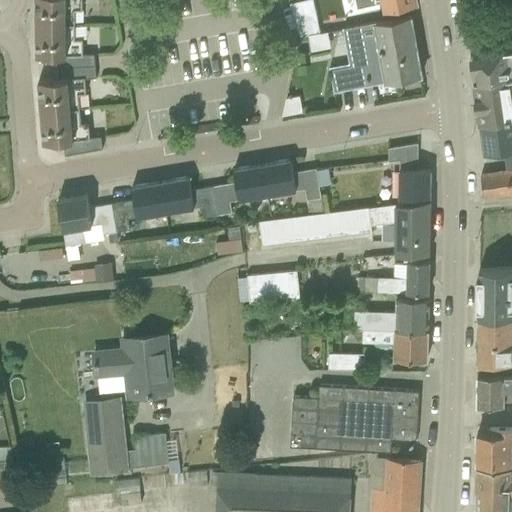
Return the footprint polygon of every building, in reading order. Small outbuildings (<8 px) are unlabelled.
[(35,0),(36,25),(74,24),(74,9),(82,9),(82,0),(35,0)] [(417,3),(416,0),(355,0),(357,7),(381,2),(383,10),(417,3)] [(306,34),(320,32),(311,1),(290,8),(299,36),(306,34)] [(82,9),(74,9),(74,24),(86,24),(86,9),(82,9)] [(330,67),(334,90),(421,74),(410,15),(342,28),(348,63),(330,67)] [(57,67),(95,65),(94,53),(82,53),(82,39),(74,39),(74,24),(36,25),(36,56),(56,56),(57,67)] [(74,24),(74,39),(82,39),(86,39),(86,24),(74,24)] [(326,31),(320,32),(306,34),(309,50),(329,46),(326,31)] [(511,49),(470,56),(474,82),(511,77),(511,49)] [(39,96),(78,93),(86,93),(85,78),(96,77),(95,65),(57,67),(58,79),(38,80),(39,96)] [(511,77),(474,82),(476,96),(474,98),(475,107),(477,109),(479,123),(511,118),(511,77)] [(41,111),(79,108),(78,93),(39,96),(41,111)] [(285,97),(281,116),(302,112),(299,95),(285,97)] [(42,126),(80,122),(79,108),(41,111),(42,126)] [(506,168),(511,167),(511,118),(479,123),(483,152),(503,150),(506,168)] [(63,141),(64,155),(102,148),(99,136),(89,138),(86,122),(80,122),(42,126),(43,143),(63,141)] [(398,203),(430,199),(430,169),(417,169),(417,143),(388,148),(390,160),(399,159),(400,170),(397,170),(398,203)] [(290,159),(262,164),(267,194),(305,188),(307,199),(306,199),(308,214),(319,213),(323,212),(319,186),(316,170),(315,168),(293,172),(290,159)] [(235,181),(213,185),(218,214),(231,212),(229,201),(242,199),(242,202),(255,200),(254,196),(267,194),(262,164),(233,169),(235,181)] [(511,169),(480,174),(483,197),(511,193),(511,169)] [(189,176),(160,181),(165,211),(203,205),(205,216),(218,214),(213,185),(191,189),(189,176)] [(134,199),(111,203),(116,231),(129,229),(127,218),(165,211),(160,181),(131,186),(134,199)] [(86,193),(57,198),(65,245),(77,243),(103,238),(102,234),(107,233),(109,242),(113,241),(118,240),(111,202),(88,206),(86,193)] [(395,221),(395,241),(395,254),(429,253),(429,236),(430,199),(398,203),(355,208),(358,233),(371,231),(370,224),(395,221)] [(358,233),(355,208),(343,210),(346,234),(358,233)] [(331,211),(334,236),(346,234),(343,210),(331,211)] [(319,213),(323,237),(334,236),(331,211),(323,212),(319,213)] [(308,214),(311,239),(323,237),(319,213),(308,214)] [(296,216),(299,240),(311,239),(308,214),(296,216)] [(284,217),(287,242),(299,240),(296,216),(284,217)] [(272,219),(275,243),(287,242),(284,217),(272,219)] [(272,219),(259,220),(262,245),(275,243),(272,219)] [(77,243),(65,245),(68,259),(79,257),(77,243)] [(357,275),(357,290),(428,292),(429,259),(407,258),(407,263),(410,263),(410,277),(357,275)] [(479,268),(478,317),(511,314),(511,267),(493,268),(479,268)] [(296,269),(284,270),(287,299),(299,298),(296,269)] [(284,270),(272,271),(274,300),(287,299),(284,270)] [(272,271),(259,273),(262,301),(274,300),(272,271)] [(259,273),(247,274),(249,296),(250,302),(262,301),(259,273)] [(353,312),(353,329),(364,327),(427,329),(428,297),(399,297),(399,313),(353,312)] [(511,314),(478,317),(478,344),(511,343),(511,314)] [(364,327),(353,329),(362,329),(361,340),(398,341),(398,358),(427,358),(427,329),(364,327)] [(93,351),(95,371),(96,375),(132,371),(134,393),(134,395),(173,390),(173,389),(167,334),(167,333),(128,337),(129,347),(118,348),(93,351)] [(511,343),(478,344),(477,365),(511,363),(511,343)] [(328,351),(327,367),(363,368),(364,351),(328,351)] [(511,375),(477,376),(477,406),(511,405),(511,375)] [(293,395),(290,445),(375,450),(390,451),(391,438),(416,440),(419,389),(318,384),(318,396),(293,395)] [(98,397),(83,398),(92,471),(128,466),(168,461),(165,431),(133,435),(134,448),(126,449),(120,394),(98,397)] [(511,427),(489,427),(489,432),(477,432),(476,463),(511,463),(511,427)] [(0,461),(12,461),(11,446),(0,446),(0,461)] [(62,456),(32,460),(33,472),(63,469),(62,456)] [(417,511),(421,458),(387,456),(385,487),(373,487),(371,511),(417,511)] [(0,482),(14,482),(13,462),(12,461),(0,461),(0,482)] [(505,487),(511,486),(511,474),(511,475),(511,469),(476,468),(476,491),(505,492),(505,487)] [(210,470),(209,482),(209,484),(217,484),(218,492),(215,511),(348,511),(351,477),(245,471),(218,473),(218,469),(210,469),(210,470)] [(118,481),(120,492),(140,490),(139,479),(118,481)] [(511,499),(511,486),(505,487),(505,492),(476,491),(475,511),(510,511),(510,500),(511,499)] [(120,492),(121,504),(141,502),(140,490),(120,492)]
